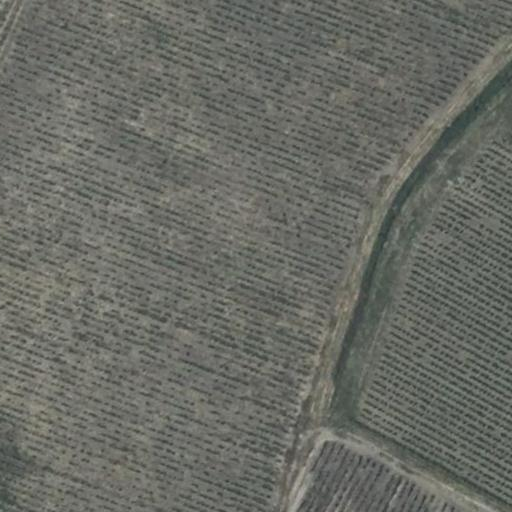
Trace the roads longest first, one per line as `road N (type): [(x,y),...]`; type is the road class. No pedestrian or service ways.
road 1 (track): [(511,52),(372,220),(284,511)]
road 2 (track): [(311,422),(485,511)]
